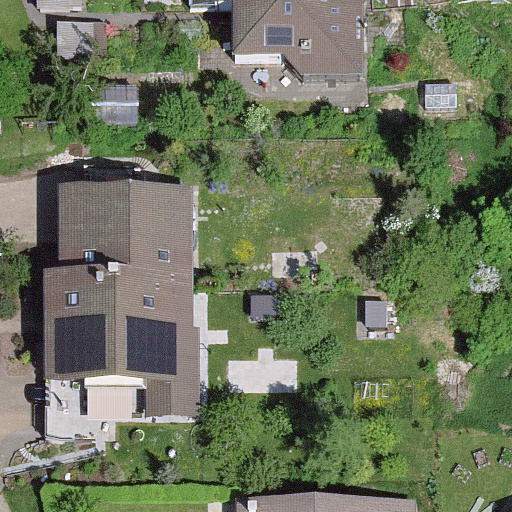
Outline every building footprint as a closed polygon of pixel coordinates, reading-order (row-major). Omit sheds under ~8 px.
[(80,9),(80,0),(38,0),(38,8),(80,9)] [(212,0),(213,2),(232,2),(232,18),(232,55),(281,55),(303,77),(364,77),(363,0),(212,0)] [(100,57),(100,22),(58,22),(58,57),(100,57)] [(135,121),(135,86),(92,86),(92,121),(135,121)] [(192,187),(61,188),(61,254),(62,271),(45,271),(46,316),(46,380),(87,380),(87,419),(117,419),(200,419),(200,328),(193,328),(192,187)] [(117,444),(117,419),(87,419),(87,380),(46,380),(46,445),(117,444)] [(415,511),(416,500),(240,501),(239,511),(415,511)]
